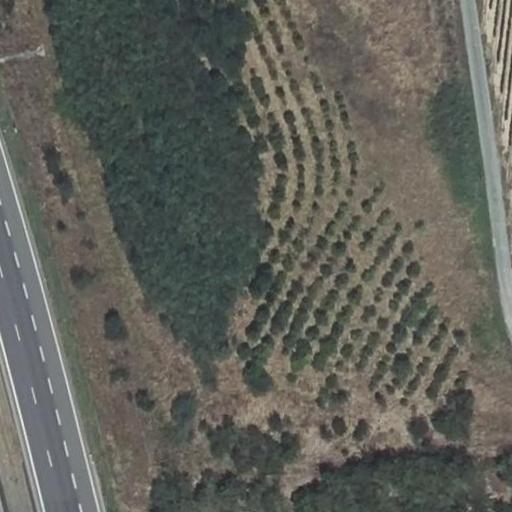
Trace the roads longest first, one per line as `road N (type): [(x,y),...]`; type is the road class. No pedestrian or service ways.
road 1 (residential): [(511,287),(462,0)]
road 2 (motorway): [(59,511),(0,268)]
